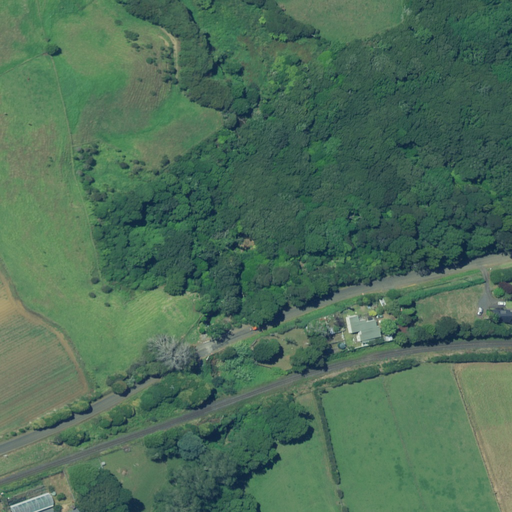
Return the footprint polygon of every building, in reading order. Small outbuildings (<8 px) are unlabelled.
[(378,304),(378,305),(379,305),(379,306),(380,306),(381,306),(381,307),(382,307),(383,307),(384,306),(385,306),(386,305),(386,304),(387,303),(387,302),(387,301),(387,300),(386,299),(385,298),(384,297),(383,297),(382,297),(381,297),(380,297),(380,298),(379,298),(378,299),(378,300),(377,301),(377,302),(377,303),(378,304)] [(495,326),(496,322),(506,322),(507,318),(511,317),(511,309),(487,309),(487,326),(495,326)] [(370,320),(361,322),(359,314),(343,317),(347,333),(356,331),(356,333),(354,333),(356,341),(358,341),(359,343),(373,340),(372,337),(375,336),(373,327),(371,327),(370,320)] [(335,318),(323,321),(327,335),(339,332),(335,318)] [(406,331),(403,321),(393,324),(393,326),(386,328),(389,337),(406,331)] [(35,511),(52,506),(47,492),(9,506),(10,511),(35,511)]
